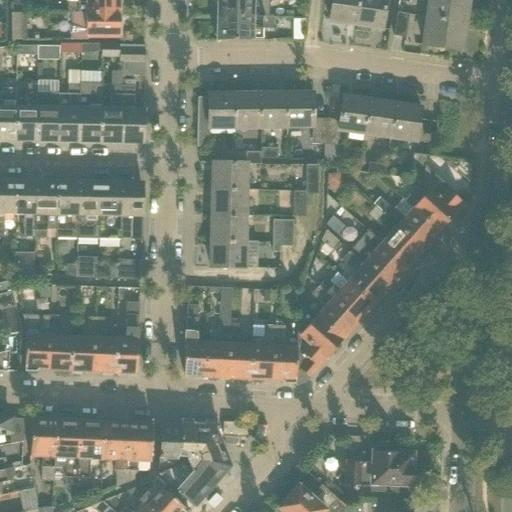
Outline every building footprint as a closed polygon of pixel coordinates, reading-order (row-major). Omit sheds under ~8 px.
[(121,0),(76,0),(77,2),(67,2),(67,13),(72,13),(120,13),(120,4),(122,4),(121,0)] [(254,6),(253,0),(215,0),(215,4),(218,6),(218,16),(274,17),(274,6),(254,6)] [(360,0),(332,0),(330,22),(357,26),(360,0)] [(360,0),(357,26),(382,30),(386,0),(360,0)] [(429,0),(427,17),(466,23),(464,22),(466,6),(468,7),(468,6),(466,5),(467,0),(429,0)] [(87,35),(121,36),(121,23),(120,23),(120,13),(72,13),(71,26),(69,26),(70,34),(71,33),(71,40),(87,40),(87,35)] [(406,38),(409,19),(409,15),(397,13),(394,36),(406,38)] [(11,14),(12,41),(24,40),(24,14),(11,14)] [(217,38),(217,41),(262,41),(262,29),(274,29),(274,17),(218,16),(217,27),(215,30),(215,35),(217,38)] [(464,34),(464,33),(462,33),(464,23),(465,24),(466,23),(427,17),(423,46),(461,51),(461,50),(460,50),(462,34),(464,34)] [(81,44),(60,44),(60,53),(80,53),(81,44)] [(101,44),(81,44),(80,53),(94,53),(101,51),(101,44)] [(101,44),(101,51),(102,58),(120,58),(120,50),(120,45),(101,44)] [(37,56),(37,47),(18,47),(18,55),(37,56)] [(145,77),(145,51),(120,50),(120,58),(120,62),(124,62),(123,76),(145,77)] [(80,87),(78,142),(100,143),(101,110),(101,74),(80,74),(79,86),(80,86),(80,87)] [(60,93),(59,79),(42,80),(42,94),(60,93)] [(6,85),(0,85),(0,141),(14,141),(15,141),(16,108),(16,89),(6,89),(6,85)] [(16,108),(15,141),(36,142),(37,94),(37,86),(25,86),(25,109),(16,108)] [(68,87),(68,94),(58,94),(57,109),(57,142),(78,142),(80,87),(68,87)] [(121,143),(122,88),(111,88),(110,110),(101,110),(100,143),(121,143)] [(144,138),(144,110),(134,109),(134,88),(122,88),(121,143),(138,143),(144,138)] [(57,109),(58,94),(37,94),(36,142),(57,142),(57,109)] [(287,94),(260,95),(260,130),(287,129),(287,94)] [(313,119),(313,94),(287,94),(287,129),(312,129),(312,146),(324,147),(326,120),(313,119)] [(236,95),(208,95),(208,99),(199,99),(197,147),(202,147),(207,141),(208,131),(236,130),(236,95)] [(260,95),(236,95),(236,130),(260,130),(260,95)] [(368,101),(343,97),(340,121),(326,120),(324,147),(337,148),(339,131),(363,135),(368,101)] [(395,105),(368,101),(363,135),(390,138),(395,105)] [(416,142),(421,108),(395,105),(390,138),(416,142)] [(259,160),(262,160),(277,160),(277,150),(262,149),(262,154),(259,154),(259,160)] [(245,165),(245,153),(222,152),(221,165),(221,166),(245,165)] [(245,153),(245,165),(247,165),(261,166),(262,160),(259,160),(259,154),(245,153)] [(426,156),(414,154),(410,179),(418,180),(422,181),(424,169),(426,156)] [(370,163),(369,165),(368,173),(385,175),(386,165),(370,163)] [(247,165),(245,165),(221,166),(221,165),(213,165),(212,191),(246,191),(247,165)] [(305,195),(306,195),(317,195),(318,166),(306,166),(305,193),(305,195)] [(415,188),(403,201),(412,209),(439,233),(464,205),(448,191),(449,190),(424,169),(422,181),(418,180),(413,186),(415,188)] [(335,191),(345,181),(338,173),(328,174),(328,184),(335,191)] [(0,181),(0,236),(3,237),(3,215),(13,215),(13,181),(4,181),(0,181)] [(34,182),(13,181),(13,215),(23,216),(23,238),(34,238),(34,182)] [(45,238),(46,230),(56,230),(57,182),(34,182),(34,238),(45,238)] [(56,230),(56,238),(77,238),(78,182),(57,182),(56,230)] [(77,238),(89,239),(99,239),(99,217),(99,183),(78,182),(77,238)] [(99,239),(108,239),(120,239),(121,183),(99,183),(99,217),(99,239)] [(142,239),(142,218),(143,189),(137,183),(121,183),(120,239),(131,239),(142,239)] [(246,218),(246,191),(212,191),(211,217),(246,218)] [(293,217),(306,217),(306,195),(305,195),(305,193),(294,193),(293,217)] [(382,213),(390,206),(379,197),(373,205),(382,213)] [(403,218),(390,206),(382,213),(381,214),(423,251),(439,233),(412,209),(403,218)] [(375,222),(383,229),(375,238),(374,238),(407,268),(423,251),(381,214),(376,221),(375,222)] [(245,244),(246,218),(211,217),(211,243),(245,244)] [(325,225),(337,235),(344,227),(332,217),(325,225)] [(273,220),(272,239),(281,239),(281,221),(273,220)] [(281,246),(293,247),(293,221),(281,221),(281,239),(281,246)] [(330,251),(338,242),(326,231),(320,242),(330,251)] [(365,262),(392,286),(407,268),(374,238),(366,231),(359,241),(351,249),(365,262)] [(281,253),(281,246),(281,239),(272,239),(272,252),(281,253)] [(210,268),(230,268),(245,269),(245,244),(211,243),(210,268)] [(355,273),(347,282),(374,306),(392,286),(365,262),(363,264),(349,251),(348,253),(341,261),(355,273)] [(76,266),(67,266),(67,278),(76,278),(76,266)] [(76,266),(76,278),(98,278),(98,267),(76,266)] [(51,276),(51,267),(35,267),(35,276),(51,276)] [(116,267),(116,268),(116,279),(140,280),(140,268),(116,267)] [(317,288),(358,324),(374,306),(347,282),(339,292),(325,279),(317,288)] [(0,310),(6,309),(16,307),(13,292),(12,293),(10,282),(0,283),(0,310)] [(39,299),(49,299),(50,288),(39,288),(39,299)] [(221,288),(219,325),(218,325),(217,346),(205,345),(204,380),(216,381),(217,379),(227,379),(228,326),(230,326),(232,289),(221,288)] [(317,317),(343,340),(358,324),(317,288),(307,298),(322,311),(317,317)] [(276,303),(277,291),(264,290),(263,302),(276,303)] [(126,340),(116,339),(114,374),(117,374),(118,377),(129,377),(136,371),(139,303),(127,303),(126,340)] [(198,306),(187,306),(183,374),(187,377),(192,377),(194,380),(204,380),(205,345),(196,345),(198,306)] [(26,336),(24,372),(36,373),(37,371),(47,371),(49,316),(39,316),(38,336),(26,336)] [(58,374),(67,374),(69,372),(70,372),(71,338),(60,337),(61,317),(49,316),(47,371),(57,371),(58,374)] [(328,357),(343,340),(317,317),(302,333),(328,357)] [(72,372),(73,375),(80,375),(82,373),(93,373),(96,318),(85,318),(84,338),(71,338),(70,372),(72,372)] [(103,376),(112,376),(114,374),(116,339),(105,339),(106,319),(96,318),(93,373),(102,373),(103,376)] [(249,383),(251,347),(239,347),(240,326),(230,326),(228,326),(227,379),(237,379),(238,382),(249,383)] [(264,328),(263,338),(251,337),(251,347),(249,383),(261,383),(262,381),(272,381),(274,328),(264,328)] [(283,384),(295,385),(296,369),(297,336),(294,336),(294,350),(284,349),(285,329),(274,328),(272,381),(282,382),(283,384)] [(299,337),(297,336),(296,369),(295,385),(303,382),(306,380),(321,365),(328,357),(302,333),(299,337)] [(432,350),(430,348),(422,340),(409,354),(420,364),(432,350)] [(0,371),(20,372),(21,350),(0,354),(0,371)] [(23,442),(24,420),(0,419),(0,435),(9,434),(12,445),(23,442)] [(57,422),(32,421),(30,456),(41,457),(40,481),(53,482),(53,458),(54,458),(57,422)] [(80,423),(57,422),(54,458),(66,459),(65,478),(77,478),(80,423)] [(104,424),(80,423),(77,478),(89,478),(89,460),(102,460),(104,424)] [(114,471),(117,474),(116,488),(126,483),(128,425),(104,424),(102,460),(114,461),(114,471)] [(151,462),(152,426),(128,425),(126,483),(134,480),(135,476),(137,472),(138,462),(151,462)] [(160,426),(159,460),(158,474),(159,475),(181,466),(182,427),(160,426)] [(211,429),(182,427),(181,466),(223,450),(216,432),(211,429)] [(176,491),(194,508),(228,469),(229,463),(223,450),(181,466),(159,475),(177,491),(176,491)] [(371,487),(370,492),(398,494),(398,486),(411,486),(412,470),(409,469),(409,458),(395,457),(395,452),(385,452),(385,453),(373,452),(373,463),(347,462),(346,485),(347,486),(347,493),(360,494),(360,486),(371,487)] [(0,496),(2,496),(2,483),(7,482),(11,480),(15,476),(14,468),(4,470),(0,470),(0,496)] [(151,511),(187,511),(153,481),(127,492),(142,505),(143,504),(151,511)] [(325,511),(336,499),(321,486),(311,498),(298,487),(296,489),(294,487),(286,496),(288,498),(279,509),(282,511),(325,511)] [(112,511),(112,510),(119,503),(113,498),(102,502),(112,511)] [(114,511),(112,510),(112,511),(102,502),(90,507),(96,511),(114,511)]
